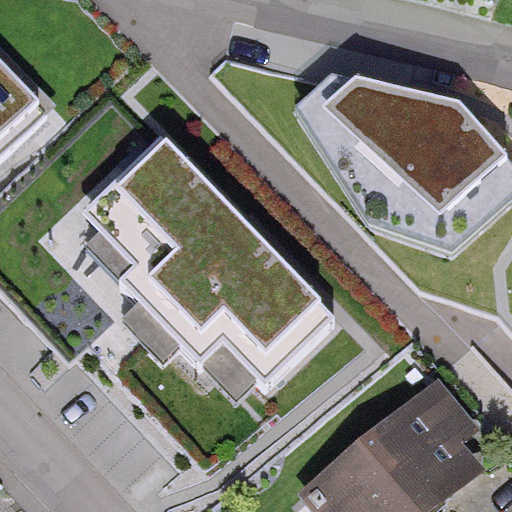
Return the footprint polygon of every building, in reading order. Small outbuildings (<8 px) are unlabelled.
[(0,159),(46,117),(0,67),(0,159)] [(511,162),(461,103),(334,73),(294,109),(370,221),(452,252),(511,200),(511,162)] [(333,317),(163,142),(90,212),(138,262),(121,278),(202,361),(223,341),(264,384),(333,317)] [(436,398),(416,415),(449,455),(469,439),(436,398)] [(423,511),(467,477),(449,455),(416,415),(304,507),(307,511),(423,511)]
